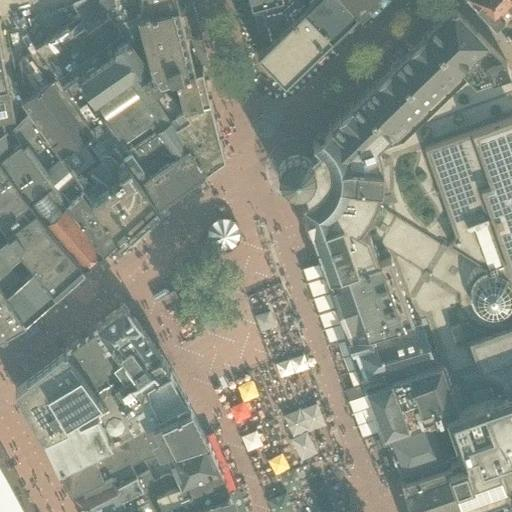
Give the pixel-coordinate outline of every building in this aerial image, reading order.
[(106,0),(76,0),(72,2),(81,13),(38,46),(58,73),(101,134),(108,129),(112,134),(113,133),(158,199),(205,166),(179,126),(180,126),(156,87),(163,81),(159,76),(126,27),(119,18),(106,0)] [(106,0),(119,18),(186,1),(185,0),(106,0)] [(253,0),(251,1),(259,33),(266,41),(288,21),(285,9),(294,0),(253,0)] [(266,41),(257,51),(284,80),(320,46),(305,31),(318,19),(304,5),(299,0),(294,0),(285,9),(288,21),(266,41)] [(347,0),(309,0),(304,5),(318,19),(332,34),(357,10),(347,0)] [(347,0),(357,10),(366,0),(347,0)] [(511,0),(472,0),(507,35),(511,35),(511,0)] [(119,18),(126,27),(159,76),(175,72),(176,73),(203,66),(186,1),(119,18)] [(449,10),(425,33),(475,84),(510,72),(507,63),(456,10),(449,10)] [(318,19),(305,31),(320,46),(332,34),(318,19)] [(511,511),(511,77),(510,72),(475,84),(425,33),(351,104),(351,103),(348,105),(349,106),(340,115),(339,114),(337,116),(339,118),(332,125),(330,123),(328,125),(329,126),(315,139),(314,139),(312,141),(318,147),(309,155),(305,153),(301,151),(300,153),(298,153),(298,151),(295,151),(292,151),(289,152),(286,153),(288,155),(285,157),(284,155),(282,157),(280,159),(279,162),(278,165),(280,165),(280,167),(280,168),(277,168),(277,171),(278,174),(279,177),(280,179),(282,178),(284,180),(282,182),(284,184),(286,185),(289,187),(292,188),(292,185),(295,186),(295,188),(299,188),(304,187),(308,198),(301,200),(328,275),(328,274),(389,253),(412,319),(428,315),(428,316),(429,315),(437,337),(436,338),(441,352),(439,353),(440,356),(441,356),(450,381),(459,405),(511,386),(511,428),(453,448),(454,453),(401,470),(401,471),(400,472),(401,475),(402,474),(404,479),(403,480),(402,480),(403,484),(404,483),(408,494),(407,495),(408,499),(412,510),(412,511),(443,511),(447,511),(450,510),(450,508),(461,504),(462,506),(465,504),(465,503),(476,499),(476,500),(480,499),(479,497),(485,495),(490,493),(491,495),(495,494),(494,492),(505,488),(506,490),(507,489),(511,502),(511,503),(511,511)] [(22,101),(29,111),(31,113),(44,133),(63,155),(120,235),(121,234),(117,230),(126,223),(129,226),(131,225),(134,224),(137,223),(138,222),(141,219),(144,217),(146,214),(147,211),(149,208),(146,205),(155,198),(157,200),(158,199),(113,133),(112,134),(108,129),(101,134),(58,73),(38,46),(20,59),(28,96),(22,101)] [(3,62),(0,62),(0,89),(8,88),(3,62)] [(203,66),(176,73),(180,88),(206,81),(203,66)] [(179,126),(205,166),(224,152),(210,96),(183,103),(180,88),(176,73),(175,72),(159,76),(163,81),(156,87),(180,126),(179,126)] [(183,103),(210,96),(206,81),(180,88),(183,103)] [(8,88),(0,89),(0,119),(4,119),(14,117),(8,88)] [(42,171),(103,251),(120,235),(63,155),(44,133),(31,113),(29,111),(12,129),(21,142),(42,171)] [(0,119),(0,149),(8,143),(4,119),(0,119)] [(21,142),(0,158),(86,266),(103,251),(42,171),(21,142)] [(0,224),(20,253),(56,291),(86,266),(0,158),(0,224)] [(0,276),(4,274),(33,311),(56,291),(20,253),(0,224),(0,276)] [(351,338),(412,319),(389,253),(328,274),(350,335),(349,336),(350,338),(351,338)] [(178,257),(162,270),(179,292),(175,295),(178,298),(184,293),(185,294),(184,294),(185,294),(185,295),(184,295),(175,302),(177,305),(185,299),(189,304),(197,298),(193,293),(193,292),(194,292),(197,289),(198,291),(206,303),(188,315),(203,337),(206,335),(204,332),(205,332),(223,320),(210,300),(202,289),(202,288),(200,286),(202,286),(209,283),(208,280),(199,283),(197,284),(196,283),(198,282),(178,257)] [(4,274),(0,276),(0,291),(17,323),(25,319),(33,311),(4,274)] [(0,332),(17,323),(0,291),(0,332)] [(255,294),(273,376),(310,368),(302,334),(285,337),(279,314),(272,315),(266,291),(255,294)] [(143,383),(145,381),(169,367),(160,352),(136,320),(124,304),(116,310),(97,324),(119,354),(121,352),(134,370),(128,374),(134,383),(129,388),(136,398),(142,393),(143,383)] [(362,371),(366,381),(440,356),(439,353),(441,352),(436,338),(437,337),(429,315),(428,316),(428,315),(412,319),(351,338),(353,344),(352,344),(353,346),(354,346),(363,371),(362,371)] [(97,324),(67,346),(88,377),(87,378),(96,390),(98,388),(100,390),(128,374),(134,370),(121,352),(119,354),(97,324)] [(25,378),(15,386),(21,397),(25,403),(41,429),(43,433),(43,434),(68,423),(66,418),(76,412),(79,418),(95,410),(108,403),(100,390),(98,388),(96,390),(87,378),(88,377),(67,346),(65,348),(65,349),(57,354),(26,377),(25,378)] [(366,381),(376,408),(450,381),(441,356),(440,356),(366,381)] [(169,367),(145,381),(154,398),(155,399),(180,387),(170,367),(169,367)] [(104,444),(189,403),(180,387),(155,399),(154,398),(145,381),(143,383),(142,393),(141,401),(115,415),(108,403),(95,410),(79,418),(76,412),(66,418),(68,423),(43,434),(59,465),(104,444)] [(376,408),(384,428),(441,406),(443,410),(459,405),(450,381),(376,408)] [(401,469),(401,470),(454,453),(453,448),(511,428),(511,386),(459,405),(443,410),(441,406),(384,428),(384,430),(385,430),(391,446),(393,445),(396,452),(394,453),(401,469)] [(310,429),(327,423),(319,400),(302,407),(310,429)] [(142,455),(205,433),(189,403),(104,444),(59,465),(71,490),(104,474),(131,461),(142,455)] [(294,434),(298,457),(315,454),(311,431),(294,434)] [(146,483),(152,495),(179,483),(178,483),(218,465),(205,433),(142,455),(131,461),(136,471),(144,484),(146,483)] [(0,511),(33,511),(35,511),(34,509),(35,508),(8,458),(0,444),(0,511)] [(71,490),(78,504),(117,484),(116,481),(136,471),(131,461),(104,474),(71,490)] [(160,511),(172,511),(227,490),(218,465),(178,483),(179,483),(152,495),(160,511)] [(78,504),(81,511),(97,511),(125,498),(123,494),(144,484),(136,471),(116,481),(117,484),(78,504)] [(125,498),(97,511),(160,511),(152,495),(146,483),(144,484),(123,494),(125,498)] [(233,511),(235,511),(227,490),(172,511),(233,511)] [(265,511),(285,511),(296,508),(289,491),(262,501),(265,511)]
